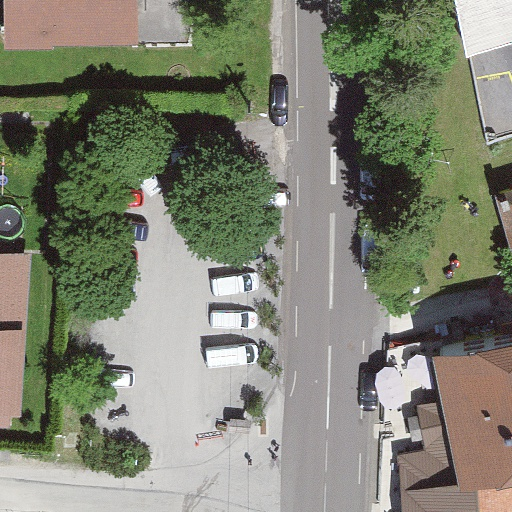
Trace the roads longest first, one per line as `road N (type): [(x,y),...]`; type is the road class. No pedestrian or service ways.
road 1 (secondary): [(320,506),(331,338),(331,0)]
road 2 (residential): [(0,495),(320,506)]
